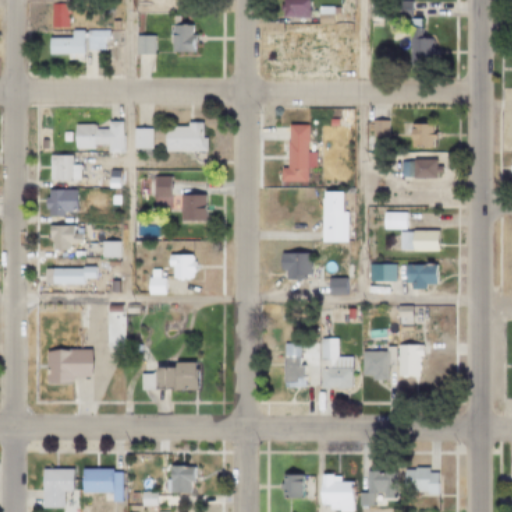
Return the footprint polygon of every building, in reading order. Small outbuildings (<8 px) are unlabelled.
[(308,0),(308,16),(281,16),(281,0),(308,0)] [(409,28),(409,20),(389,20),(389,1),(412,1),(411,17),(419,17),(419,28),(419,38),(428,38),(428,47),(432,48),(432,59),(428,59),(428,64),(408,64),(408,38),(409,38),(409,28)] [(50,4),(67,4),(67,28),(50,28),(50,4)] [(317,15),(317,6),(332,6),(332,15),(317,15)] [(172,25),(172,16),(179,16),(179,25),(190,25),(190,35),(195,35),(195,44),(190,44),(190,52),(170,52),(170,25),(172,25)] [(66,60),(66,54),(48,54),(48,39),(66,39),(66,37),(70,37),(70,30),(81,30),(81,60),(70,60),(66,60)] [(108,30),(107,39),(102,39),(102,51),(84,51),(84,37),(84,30),(108,30)] [(301,55),(295,55),(295,57),(280,57),(280,31),(295,31),(295,39),(301,39),(301,55)] [(153,36),(152,54),(134,54),(135,35),(153,36)] [(325,40),(343,40),(343,60),(325,60),(325,40)] [(365,119),(386,119),(386,138),(365,138),(365,119)] [(104,146),(91,146),(91,150),(70,150),(70,125),(91,125),(91,129),(104,129),(104,122),(120,122),(120,153),(104,154),(104,146)] [(184,123),(198,122),(199,132),(198,132),(198,138),(203,138),(203,152),(160,153),(160,138),(161,138),(161,126),(184,126),(184,123)] [(315,168),(306,168),(306,186),(296,186),(280,186),(280,168),(285,168),(286,142),(288,142),(288,124),(306,124),(306,152),(315,152),(315,168)] [(435,140),(431,140),(431,147),(410,147),(410,124),(431,124),(431,133),(436,133),(435,140)] [(147,155),(136,155),(136,150),(130,150),(130,129),(148,129),(148,150),(147,150),(147,155)] [(77,165),(77,181),(67,181),(67,182),(46,182),(46,156),(67,156),(67,165),(77,165)] [(441,172),(435,172),(435,177),(400,177),(400,159),(435,159),(435,167),(441,167),(441,172)] [(167,177),(167,197),(156,197),(150,197),(150,186),(153,186),(153,177),(167,177)] [(44,198),(44,190),(73,190),(73,216),(44,216),(44,209),(42,209),(41,198),(44,198)] [(341,211),(346,211),(346,242),(320,242),(320,237),(320,198),(322,198),(322,192),(341,192),(341,211)] [(178,196),(201,196),(201,222),(178,222),(178,196)] [(117,211),(108,211),(108,197),(116,197),(117,211)] [(152,207),(152,198),(167,198),(167,207),(152,207)] [(302,204),(317,205),(317,212),(302,212),(302,204)] [(382,212),(405,212),(405,229),(382,229),(382,212)] [(44,226),(51,226),(69,226),(69,235),(78,235),(79,245),(69,245),(69,250),(48,251),(48,237),(45,237),(44,226)] [(398,231),(411,232),(411,230),(437,231),(437,251),(411,251),(411,248),(398,248),(398,231)] [(97,242),(116,241),(116,259),(97,259),(97,242)] [(285,278),(285,269),(279,269),(279,253),(310,253),(310,269),(309,269),(309,274),(303,274),(302,279),(285,278)] [(189,263),(189,281),(169,281),(169,267),(165,267),(165,255),(189,255),(189,263)] [(410,288),(410,282),(397,282),(397,264),(434,264),(434,278),(434,284),(423,284),(423,288),(410,288)] [(48,269),(78,269),(78,267),(91,267),(91,279),(79,279),(80,285),(48,285),(48,269)] [(144,296),(144,279),(147,279),(147,270),(156,270),(156,279),(160,279),(161,296),(144,296)] [(371,270),(389,270),(389,283),(388,283),(388,294),(372,294),(372,282),(370,282),(371,270)] [(328,278),(345,278),(345,295),(328,295),(328,278)] [(122,315),(122,305),(134,305),(134,314),(122,315)] [(104,312),(104,306),(118,306),(119,326),(118,326),(118,350),(100,350),(100,312),(104,312)] [(393,306),(409,307),(409,326),(393,325),(393,306)] [(316,340),(334,340),(334,358),(348,358),(348,390),(330,389),(316,389),(316,340)] [(280,344),(292,344),(312,344),(312,367),(299,367),(299,378),(302,378),(302,389),(294,389),(279,389),(280,344)] [(395,346),(415,346),(415,378),(394,377),(395,346)] [(384,366),(384,377),(384,382),(369,382),(369,377),(358,377),(358,352),(383,352),(383,347),(391,347),(391,366),(384,366)] [(68,377),(68,384),(42,384),(42,353),(64,352),(64,350),(87,350),(87,377),(68,377)] [(136,374),(151,374),(151,369),(171,369),(171,364),(190,364),(190,369),(193,369),(193,391),(151,391),(136,391),(136,374)] [(190,483),(186,483),(186,494),(165,494),(165,467),(186,467),(186,468),(190,468),(190,483)] [(401,471),(410,471),(410,469),(424,469),(424,472),(425,472),(425,474),(435,474),(435,498),(418,498),(419,495),(410,495),(410,489),(400,489),(401,471)] [(47,470),(69,470),(69,491),(59,491),(59,509),(38,509),(38,470),(47,470)] [(108,473),(117,473),(117,503),(107,503),(107,494),(78,494),(78,470),(108,470),(108,473)] [(379,494),(374,494),(374,495),(371,495),(371,507),(355,507),(355,493),(363,493),(363,472),(374,472),(374,477),(380,477),(380,472),(391,472),(391,486),(388,486),(387,494),(386,494),(386,497),(379,497),(379,494)] [(317,488),(317,475),(329,475),(329,477),(336,477),(336,483),(348,483),(347,511),(336,511),(336,510),(325,510),(325,506),(317,506),(317,488)] [(283,498),(278,498),(278,476),(283,476),(297,476),(297,500),(283,500),(283,498)] [(137,480),(149,480),(149,489),(137,489),(137,480)] [(138,493),(153,493),(153,508),(138,507),(138,493)]
